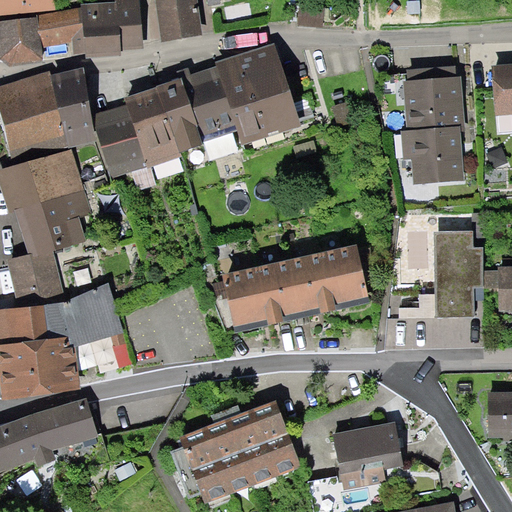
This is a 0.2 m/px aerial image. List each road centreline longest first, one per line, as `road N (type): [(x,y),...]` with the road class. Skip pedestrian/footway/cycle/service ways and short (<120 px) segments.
road 1 (residential): [(0,76),(266,34),(363,40),(511,31)]
road 2 (residential): [(0,413),(197,370),(403,362)]
road 3 (residential): [(500,511),(403,362)]
